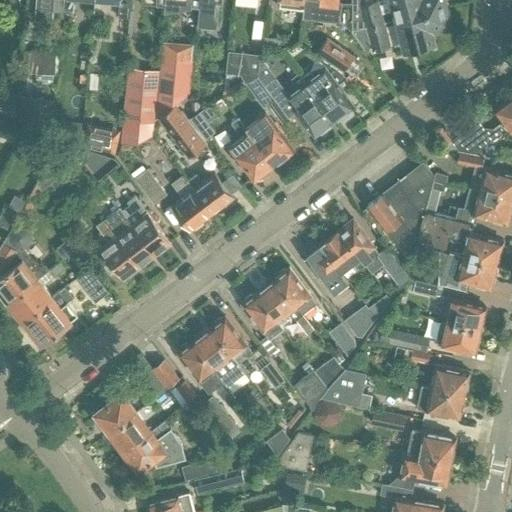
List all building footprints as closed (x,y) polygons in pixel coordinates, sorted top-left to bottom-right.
[(62,11),(62,10),(63,0),(53,0),(53,10),(62,11)] [(63,0),(62,10),(73,11),(73,0),(63,0)] [(119,0),(119,4),(118,17),(129,18),(131,0),(119,0)] [(165,0),(165,6),(165,13),(191,9),(191,7),(199,7),(200,0),(165,0)] [(200,0),(199,7),(198,27),(217,28),(219,4),(222,4),(221,0),(200,0)] [(279,0),(278,7),(304,10),(304,0),(279,0)] [(319,0),(319,1),(320,1),(320,9),(335,11),(335,3),(336,3),(336,0),(319,0)] [(396,18),(445,6),(443,0),(380,0),(364,5),(363,0),(352,0),(353,4),(351,4),(351,30),(396,18)] [(351,30),(365,49),(372,47),(374,51),(389,47),(383,24),(396,20),(405,51),(434,43),(431,30),(446,26),(449,22),(445,6),(396,18),(351,30)] [(264,36),(263,46),(271,47),(273,37),(264,36)] [(315,55),(336,69),(342,73),(354,55),(327,37),(315,55)] [(163,57),(191,59),(192,45),(164,43),(163,57)] [(30,73),(55,75),(57,51),(32,49),(30,73)] [(246,82),(258,77),(261,54),(228,50),(226,72),(241,74),(246,82)] [(189,94),(192,59),(191,59),(163,57),(161,57),(160,69),(156,119),(175,105),(189,94)] [(156,119),(160,69),(129,66),(122,144),(135,146),(147,139),(154,136),(155,123),(156,119)] [(299,74),(333,120),(352,105),(342,91),(351,84),(342,73),(336,69),(329,75),(326,69),(315,77),(311,72),(303,78),(299,74)] [(288,117),(297,110),(315,134),(333,120),(299,74),(292,79),(298,88),(288,95),(278,81),(268,89),(258,77),(258,78),(274,99),(288,117)] [(264,106),(274,99),(258,78),(258,77),(246,82),(264,106)] [(40,127),(52,129),(57,85),(41,84),(40,98),(23,97),(21,124),(41,126),(40,127)] [(0,115),(17,118),(19,102),(0,99),(0,115)] [(186,179),(200,168),(191,156),(205,145),(175,105),(156,119),(155,123),(154,136),(182,174),(186,179)] [(190,118),(205,138),(215,131),(208,122),(218,116),(210,105),(190,118)] [(511,129),(511,106),(495,109),(504,121),(494,129),(484,128),(478,121),(452,140),(441,125),(428,135),(438,148),(458,151),(459,151),(466,153),(483,157),(486,145),(495,141),(510,129),(511,129)] [(254,138),(274,164),(294,149),(267,114),(262,114),(245,127),(238,117),(254,138)] [(254,179),(274,164),(254,138),(238,117),(231,123),(242,137),(230,146),(235,153),(234,153),(254,179)] [(100,146),(100,149),(114,152),(118,134),(86,126),(82,142),(100,146)] [(79,154),(98,178),(117,162),(114,158),(86,149),(79,154)] [(466,153),(459,151),(458,151),(457,162),(481,167),(483,157),(466,153)] [(41,190),(66,171),(52,156),(36,183),(41,190)] [(433,181),(434,176),(424,162),(368,205),(408,258),(414,253),(415,249),(416,244),(417,243),(421,225),(424,215),(425,211),(433,181)] [(511,198),(511,174),(486,167),(480,190),(511,198)] [(135,178),(154,203),(167,194),(148,168),(135,178)] [(445,184),(445,183),(447,175),(435,172),(434,176),(433,181),(445,184)] [(233,197),(215,173),(203,182),(196,173),(187,180),(194,189),(193,189),(211,213),(233,197)] [(211,213),(193,189),(194,189),(187,180),(186,179),(182,174),(171,182),(182,197),(172,205),(190,230),(211,213)] [(459,206),(455,218),(473,223),(475,223),(477,214),(507,222),(511,202),(511,198),(480,190),(469,187),(464,207),(459,206)] [(155,253),(170,241),(135,195),(128,201),(130,203),(122,210),(155,253)] [(0,223),(10,229),(10,228),(20,212),(7,204),(0,216),(0,223)] [(155,253),(122,210),(120,207),(104,219),(117,236),(116,237),(138,266),(155,253)] [(466,242),(463,255),(496,264),(502,241),(470,233),(473,223),(455,218),(440,215),(425,211),(424,215),(421,225),(417,243),(428,246),(449,251),(452,238),(466,242)] [(379,252),(354,218),(339,229),(360,258),(365,264),(372,273),(383,264),(400,287),(410,278),(386,246),(379,252)] [(116,237),(117,236),(104,219),(97,224),(106,238),(109,236),(112,239),(101,249),(122,278),(138,266),(116,237)] [(37,278),(48,270),(49,269),(46,265),(42,262),(39,262),(36,261),(34,259),(31,257),(24,247),(29,245),(32,239),(32,232),(29,226),(23,223),(16,224),(13,226),(0,247),(0,267),(5,271),(0,275),(0,294),(2,294),(8,302),(37,278)] [(360,258),(339,229),(330,236),(328,235),(322,239),(322,242),(320,243),(342,271),(352,264),(357,270),(365,264),(360,258)] [(68,238),(54,248),(62,259),(76,249),(68,238)] [(349,281),(342,271),(320,243),(305,255),(334,292),(349,281)] [(490,286),(496,264),(463,255),(457,278),(490,286)] [(49,269),(48,270),(53,277),(66,268),(60,260),(59,261),(49,269)] [(279,275),(276,277),(297,306),(303,313),(317,303),(311,295),(312,295),(291,266),(287,269),(284,268),(279,272),(279,275)] [(77,277),(94,299),(107,290),(89,267),(77,277)] [(260,289),(256,292),(278,321),(290,312),(296,319),(303,313),(297,306),(276,277),(266,284),(263,284),(260,286),(260,289)] [(21,319),(22,320),(51,297),(37,278),(8,302),(13,308),(11,313),(15,320),(21,319)] [(440,296),(442,286),(415,279),(413,291),(435,296),(435,295),(440,296)] [(22,320),(31,332),(29,336),(34,342),(39,342),(40,343),(75,315),(66,303),(72,298),(63,287),(51,297),(22,320)] [(278,321),(256,292),(253,294),(250,294),(246,297),(246,300),(242,303),(266,335),(259,340),(270,354),(277,348),(270,338),(283,328),(278,321)] [(368,307),(375,316),(378,320),(392,302),(386,293),(368,307)] [(443,319),(480,328),(485,306),(448,296),(443,319)] [(375,316),(368,307),(365,303),(345,319),(357,335),(361,336),(375,316)] [(214,325),(211,327),(233,355),(239,362),(244,370),(245,371),(246,373),(256,366),(249,356),(254,353),(225,316),(222,318),(218,318),(214,321),(214,325)] [(475,351),(480,328),(443,319),(437,342),(475,351)] [(329,331),(347,355),(355,344),(354,339),(341,322),(329,331)] [(379,340),(412,348),(421,350),(424,335),(382,326),(379,340)] [(194,339),(192,341),(213,369),(215,371),(219,377),(223,382),(226,386),(245,371),(244,370),(239,362),(233,355),(211,327),(202,333),(199,333),(194,336),(194,339)] [(70,343),(64,335),(52,345),(58,352),(70,343)] [(181,349),(178,352),(208,394),(223,382),(219,377),(215,371),(213,369),(192,341),(189,343),(185,343),(181,346),(181,349)] [(430,352),(421,350),(412,348),(410,358),(428,362),(430,352)] [(315,369),(328,386),(345,369),(339,364),(334,356),(315,369)] [(158,395),(179,378),(164,359),(153,368),(160,378),(151,385),(158,395)] [(261,368),(276,387),(285,380),(271,360),(261,368)] [(435,363),(430,386),(465,394),(466,391),(468,389),(470,383),(468,381),(470,371),(435,363)] [(328,386),(320,397),(358,405),(366,373),(345,368),(345,369),(328,386)] [(328,386),(315,369),(314,370),(313,369),(293,384),(311,408),(320,397),(328,386)] [(183,406),(197,396),(185,379),(171,390),(183,406)] [(460,417),(462,406),(465,405),(466,399),(465,396),(465,394),(430,386),(425,409),(460,417)] [(109,431),(137,411),(122,392),(95,412),(109,431)] [(241,431),(212,394),(202,402),(230,439),(241,431)] [(341,410),(336,401),(325,398),(315,403),(313,414),(319,424),(330,426),(339,421),(341,410)] [(402,429),(405,416),(405,415),(375,409),(372,423),(402,429)] [(123,450),(151,430),(137,411),(109,431),(123,450)] [(151,430),(123,450),(139,470),(155,458),(157,466),(186,459),(184,452),(183,444),(165,420),(152,430),(151,430)] [(277,455),(290,438),(282,428),(266,440),(277,455)] [(412,428),(408,452),(421,454),(451,460),(452,456),(454,455),(456,448),(454,446),(455,436),(412,428)] [(306,470),(313,434),(298,431),(279,457),(277,465),(306,470)] [(403,451),(399,475),(446,484),(448,473),(451,472),(452,466),(450,463),(451,460),(421,454),(408,452),(403,451)] [(186,480),(218,471),(214,457),(182,466),(186,480)] [(200,478),(203,490),(234,483),(233,478),(246,475),(245,467),(200,478)] [(304,492),(307,476),(287,472),(284,488),(304,492)] [(380,493),(393,495),(394,496),(395,486),(382,484),(380,493)] [(194,511),(189,491),(179,493),(146,501),(149,511),(194,511)] [(441,511),(442,504),(411,499),(394,496),(393,495),(390,511),(441,511)] [(282,504),(283,511),(311,511),(312,507),(282,503),(282,504)]
